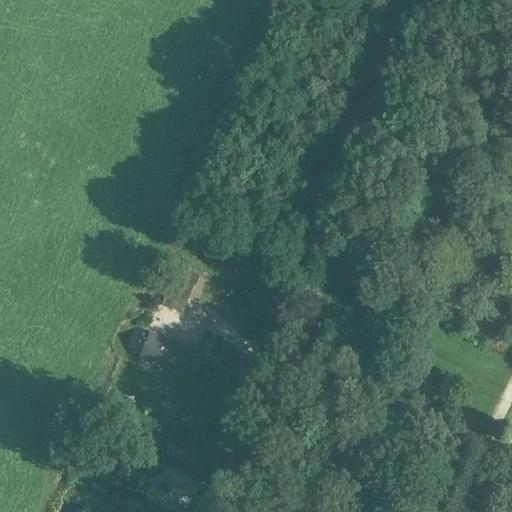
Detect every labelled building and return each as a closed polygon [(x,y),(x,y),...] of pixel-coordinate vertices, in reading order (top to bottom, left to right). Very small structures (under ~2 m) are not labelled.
[(182,314),(198,276),(177,267),(161,305),(182,314)] [(192,379),(201,357),(150,336),(141,358),(192,379)] [(245,378),(254,357),(228,345),(218,366),(245,378)] [(208,454),(182,443),(171,469),(198,480),(208,454)] [(120,472),(121,486),(133,485),(131,470),(120,472)] [(153,509),(163,506),(159,491),(149,494),(153,509)]
